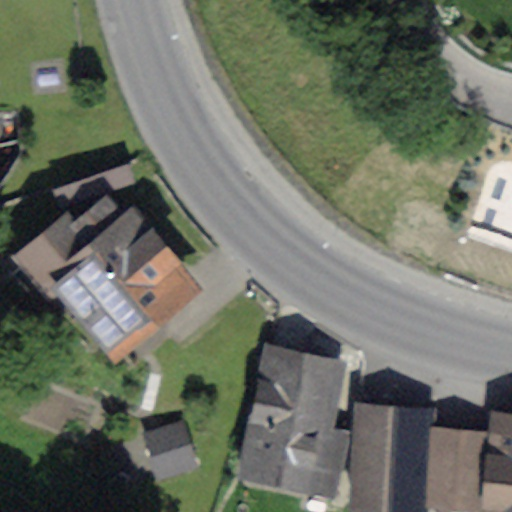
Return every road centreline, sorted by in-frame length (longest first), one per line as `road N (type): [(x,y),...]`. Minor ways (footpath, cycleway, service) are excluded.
road 1 (tertiary): [(511,356),(363,310),(297,269),(241,220),(200,164),(136,0)]
road 2 (residential): [(399,0),(466,82),(511,97)]
